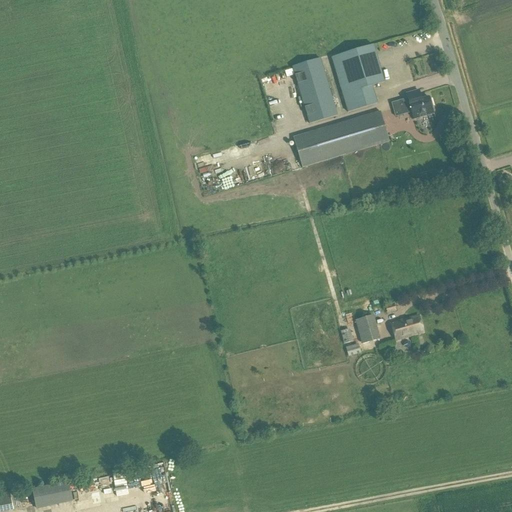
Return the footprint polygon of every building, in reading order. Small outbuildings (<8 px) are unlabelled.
[(372,45),(331,57),(349,113),(377,104),(371,85),(383,81),(372,45)] [(320,60),(292,68),(310,125),(338,116),(320,60)] [(409,94),(410,98),(412,112),(414,119),(434,115),(432,108),(434,108),(432,100),(431,101),(430,98),(423,100),(421,91),(409,94)] [(404,113),(402,100),(393,102),(396,115),(404,113)] [(381,112),(294,139),(303,169),(390,142),(381,112)] [(394,305),(385,308),(387,314),(396,311),(394,305)] [(373,316),(354,321),(361,346),(380,340),(373,316)] [(418,316),(391,324),(396,341),(423,333),(418,316)] [(350,329),(340,332),(344,344),(353,342),(350,329)] [(358,345),(344,349),(347,358),(361,354),(358,345)] [(68,480),(30,487),(34,508),(72,500),(68,480)] [(122,483),(103,483),(103,492),(122,492),(122,483)] [(9,494),(0,496),(0,511),(12,510),(9,494)]
